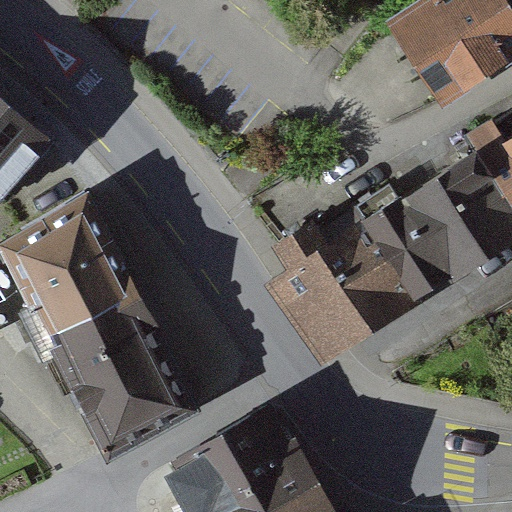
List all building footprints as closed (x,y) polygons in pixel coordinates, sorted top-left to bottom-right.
[(511,19),(499,0),(434,0),(397,24),(445,99),(511,56),(511,19)] [(0,97),(0,192),(2,194),(49,141),(0,97)] [(511,135),(477,158),(511,210),(511,135)] [(290,283),(283,287),(333,361),(343,363),(511,248),(511,210),(477,158),(346,241),(332,218),(293,243),(311,269),(290,283)] [(88,199),(0,243),(0,326),(39,307),(52,334),(135,292),(88,199)] [(135,292),(52,334),(110,448),(194,407),(135,292)] [(265,511),(312,485),(272,413),(182,462),(186,470),(176,476),(187,496),(199,490),(208,511),(218,511),(255,492),(265,511)] [(326,511),(312,485),(265,511),(255,492),(218,511),(326,511)]
